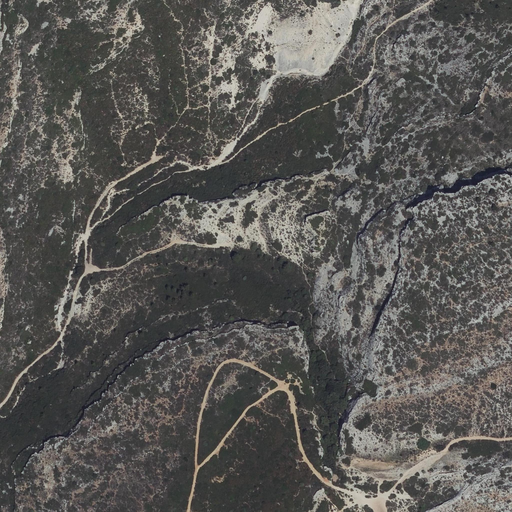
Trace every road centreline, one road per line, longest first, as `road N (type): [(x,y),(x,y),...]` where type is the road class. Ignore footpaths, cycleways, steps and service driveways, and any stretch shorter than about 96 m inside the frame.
road 1 (track): [(188,511),(200,414),(226,360),(284,385),(308,464),(328,484),(369,500),(456,440),(511,437)]
road 2 (track): [(311,184),(244,203),(238,234),(218,245),(174,242),(120,267),(87,269)]
road 3 (track): [(87,269),(60,337),(0,405)]
